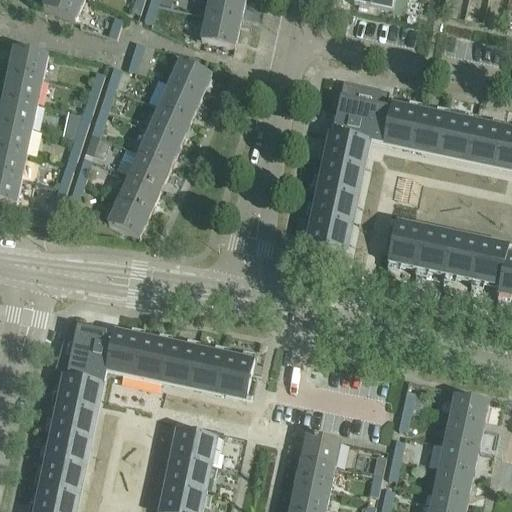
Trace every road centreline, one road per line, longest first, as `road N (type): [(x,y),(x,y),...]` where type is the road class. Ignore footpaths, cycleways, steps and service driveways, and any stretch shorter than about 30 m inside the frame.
road 1 (residential): [(511,89),(289,41)]
road 2 (tertiary): [(511,373),(307,318)]
road 3 (residential): [(388,418),(292,399),(307,318)]
road 4 (residential): [(263,188),(289,41)]
